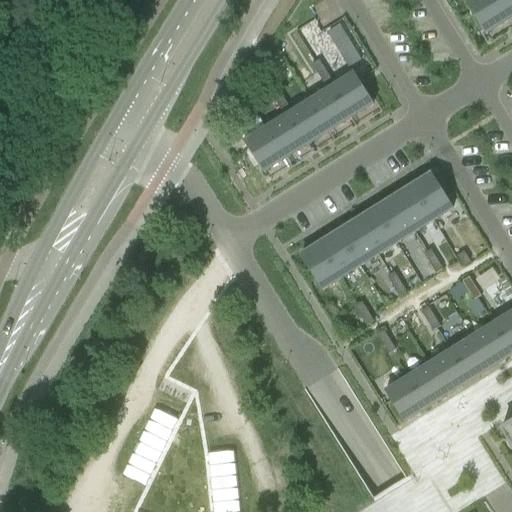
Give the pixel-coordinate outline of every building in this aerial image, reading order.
[(471,0),(466,4),(477,22),(483,31),(486,36),(487,35),(486,34),(487,33),(507,21),(497,5),(493,0),(471,0)] [(511,0),(493,0),(497,5),(507,21),(507,22),(508,22),(508,20),(511,17),(511,0)] [(318,61),(311,66),(317,75),(324,71),(318,61)] [(324,71),(317,75),(323,85),(330,81),(324,71)] [(337,84),(331,88),(333,91),(338,100),(342,105),(350,119),(353,117),(371,106),(371,107),(372,106),(370,103),(364,93),(363,91),(352,74),(337,84)] [(276,88),(269,92),(275,102),(282,98),(276,88)] [(330,88),(309,101),(320,119),(329,132),(331,131),(349,120),(350,121),(351,120),(350,119),(342,105),(338,100),(333,91),(331,88),(330,88)] [(282,98),(275,102),(280,112),(288,107),(282,98)] [(288,114),(287,115),(298,133),(306,146),(307,147),(308,147),(307,146),(310,144),(328,133),(328,134),(329,133),(329,132),(320,119),(309,101),(295,110),(288,114)] [(250,104),(243,109),(249,119),(256,114),(250,104)] [(269,126),(265,128),(268,133),(277,147),(285,160),(286,161),(287,160),(286,159),(290,157),(306,146),(298,133),(287,115),(269,126)] [(262,130),(244,142),(248,149),(261,170),(264,174),(265,174),(264,172),(266,171),(285,160),(277,147),(268,133),(265,128),(262,130)] [(419,182),(411,187),(419,199),(424,206),(433,222),(451,211),(452,210),(439,190),(430,175),(420,181),(419,180),(418,181),(419,182)] [(402,193),(393,198),(401,211),(415,233),(416,233),(433,222),(424,206),(419,199),(411,187),(403,192),(402,191),(401,191),(402,193)] [(382,205),(374,210),(382,223),(396,245),(398,244),(415,233),(401,211),(393,198),(383,204),(382,203),(382,204),(382,205)] [(365,215),(356,221),(364,235),(378,257),(379,256),(396,245),(382,223),(374,210),(366,215),(366,214),(365,214),(365,215)] [(346,228),(337,233),(346,247),(359,268),(361,267),(378,257),(364,235),(356,221),(346,227),(346,226),(345,227),(346,228)] [(329,238),(319,245),(327,259),(341,280),(343,278),(359,268),(346,247),(337,233),(330,238),(329,236),(328,237),(329,238)] [(310,250),(300,256),(313,277),(322,291),(325,289),(341,280),(327,259),(319,245),(311,249),(311,248),(310,249),(310,250)] [(430,251),(423,255),(429,265),(436,260),(430,251)] [(463,253),(456,257),(462,267),(469,263),(463,253)] [(429,265),(435,274),(442,270),(436,260),(429,265)] [(394,274),(386,278),(392,288),(393,287),(399,283),(399,282),(394,274)] [(469,278),(461,283),(465,289),(467,292),(473,288),(475,288),(469,278)] [(393,287),(392,288),(398,297),(399,297),(406,293),(404,291),(399,283),(393,287)] [(473,288),(467,292),(470,297),(473,302),(479,298),(481,297),(475,288),(473,288)] [(361,303),(354,308),(360,317),(367,313),(361,303)] [(428,308),(420,313),(424,319),(426,322),(433,318),(434,318),(428,308)] [(511,312),(493,324),(493,325),(511,355),(511,312)] [(367,313),(360,317),(366,327),(367,326),(373,322),(367,313)] [(433,318),(426,322),(430,328),(433,332),(439,328),(440,328),(434,318),(433,318)] [(493,324),(471,338),(472,339),(491,369),(503,361),(504,363),(505,362),(504,361),(508,358),(510,357),(511,355),(493,325),(493,324)] [(383,332),(376,336),(382,346),(383,345),(389,341),(388,339),(383,332)] [(460,345),(450,351),(451,353),(469,383),(477,378),(478,379),(479,378),(478,377),(481,375),(489,370),(491,369),(472,339),(471,338),(460,345)] [(383,345),(382,346),(388,355),(395,351),(393,348),(389,341),(383,345)] [(450,351),(428,365),(447,396),(460,388),(461,389),(462,389),(461,388),(467,384),(469,383),(451,353),(450,351)] [(447,396),(428,365),(406,378),(426,409),(447,396)] [(406,378),(385,392),(404,423),(406,422),(417,415),(418,416),(419,415),(418,414),(426,409),(406,378)] [(154,411),(149,420),(154,424),(172,432),(177,422),(160,413),(154,411)] [(148,422),(144,431),(149,435),(167,443),(172,433),(154,424),(148,422)] [(501,431),(500,431),(505,438),(511,449),(511,423),(510,425),(510,423),(508,424),(509,425),(501,431)] [(143,433),(138,442),(144,446),(161,455),(166,444),(149,435),(143,433)] [(137,444),(133,453),(134,455),(156,466),(161,455),(140,444),(137,444)] [(227,453),(207,455),(209,467),(228,465),(234,463),(233,453),(227,453)] [(132,456),(127,465),(133,468),(150,477),(155,466),(138,457),(132,456)] [(228,466),(209,468),(210,479),(229,477),(235,476),(234,466),(228,466)] [(126,467),(122,476),(127,479),(145,488),(150,477),(132,469),(126,467)] [(229,478),(210,480),(211,492),(231,490),(237,488),(236,478),(229,478)] [(231,490),(211,492),(212,504),(232,502),(238,500),(237,491),(231,490)] [(232,503),(212,505),(213,511),(239,511),(238,503),(232,503)]
